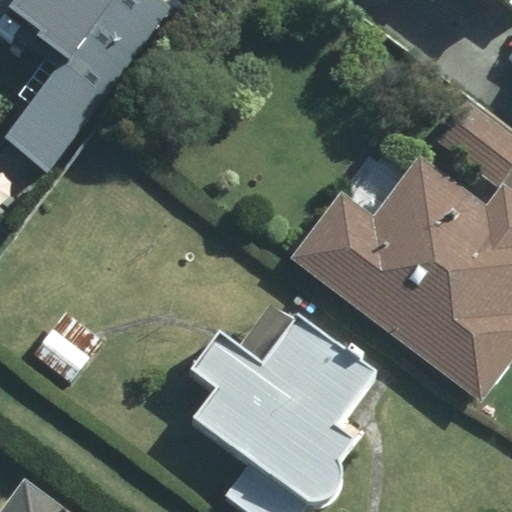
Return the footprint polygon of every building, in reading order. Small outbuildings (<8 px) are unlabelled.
[(20,138),(64,171),(185,8),(174,0),(0,0),(0,16),(72,69),(20,138)] [(511,198),(505,209),(433,158),(391,216),(356,191),(306,260),(498,398),(511,378),(511,198)] [(277,360),(237,332),(212,368),(233,383),(210,416),(326,498),(348,496),(361,482),(363,465),(358,454),(377,431),(358,418),(395,365),(313,308),(277,360)] [(75,315),(41,357),(78,387),(112,345),(75,315)] [(95,511),(43,474),(15,511),(95,511)]
